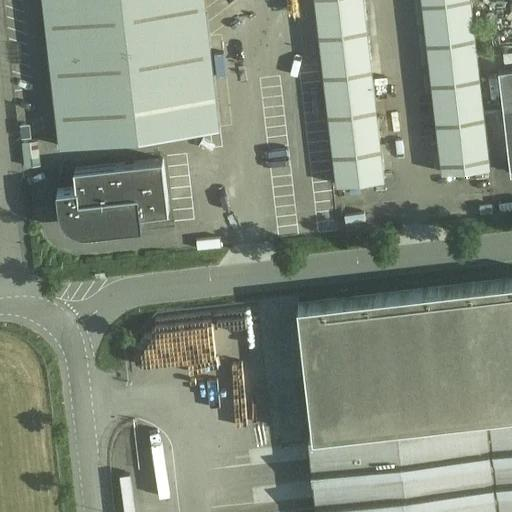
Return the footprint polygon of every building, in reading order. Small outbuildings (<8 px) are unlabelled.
[(204,0),(43,0),(60,145),(219,127),(204,0)] [(315,0),(327,104),(336,184),(385,178),(364,0),(315,0)] [(421,0),(442,172),(490,166),(470,0),(421,0)] [(511,172),(511,66),(498,68),(511,172)] [(40,164),(37,139),(23,141),(26,165),(40,164)] [(63,207),(64,212),(66,217),(70,222),(74,225),(79,227),(85,228),(123,224),(124,228),(143,226),(141,214),(169,210),(163,158),(74,168),(77,186),(57,189),(59,207),(63,207)] [(492,193),(480,194),(482,208),(493,207),(492,193)] [(511,511),(511,277),(298,302),(313,435),(308,436),(316,511),(511,511)]
